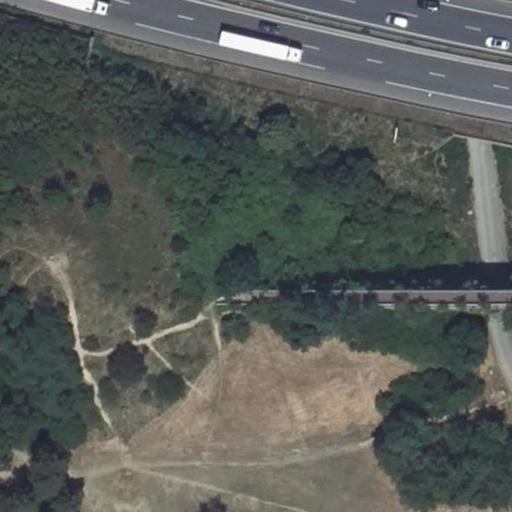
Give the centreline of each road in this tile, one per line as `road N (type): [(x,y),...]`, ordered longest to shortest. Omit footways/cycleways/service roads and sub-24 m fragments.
road 1 (trunk): [(122,0),(511,89)]
road 2 (trunk): [(511,34),(347,0)]
